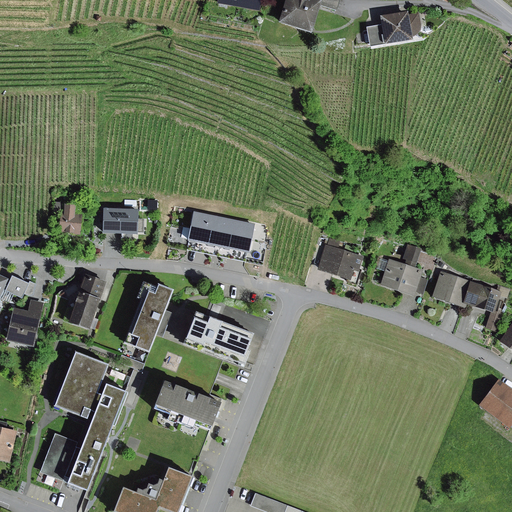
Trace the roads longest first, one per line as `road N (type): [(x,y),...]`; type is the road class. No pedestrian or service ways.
road 1 (residential): [(296,291),(181,268),(0,256)]
road 2 (residential): [(210,511),(296,291)]
road 3 (residential): [(511,372),(410,324),(296,291)]
